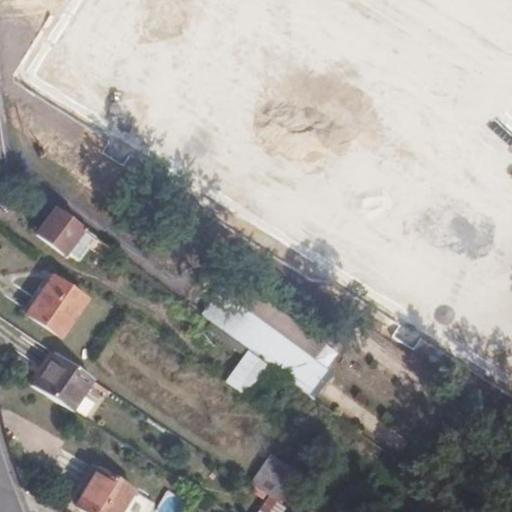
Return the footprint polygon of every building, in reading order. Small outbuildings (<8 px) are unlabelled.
[(55,208),(48,202),(43,210),(50,215),(55,208)] [(96,238),(55,208),(50,215),(38,233),(65,252),(67,250),(80,260),(89,247),(96,238)] [(86,300),(52,276),(49,280),(44,277),(23,310),(63,335),(86,300)] [(327,375),(216,290),(200,312),(310,397),(327,375)] [(73,364),(53,350),(31,384),(71,410),(92,377),(73,364)] [(267,366),(245,350),(223,380),(245,396),(267,366)] [(270,497),(277,501),(295,475),(268,457),(251,484),(270,497)] [(118,511),(132,490),(100,469),(76,506),(85,511),(118,511)] [(280,511),(285,507),(277,501),(270,497),(262,508),(267,511),(280,511)]
